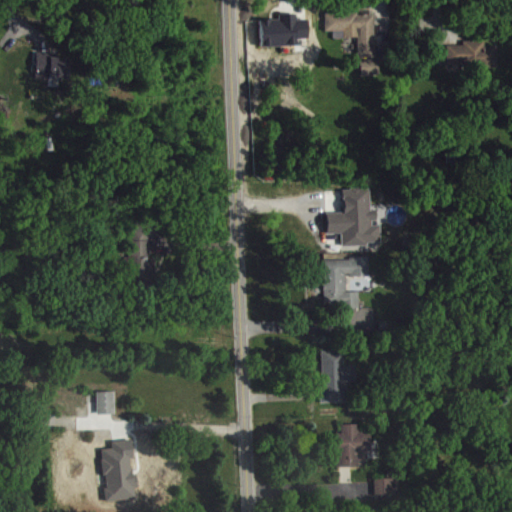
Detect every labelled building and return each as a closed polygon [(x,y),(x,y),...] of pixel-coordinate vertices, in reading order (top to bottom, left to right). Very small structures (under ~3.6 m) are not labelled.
[(323,11),(324,29),(332,29),(332,37),(355,36),(356,49),(369,48),(369,43),(372,43),(371,12),(355,13),(355,9),(323,11)] [(444,43),(461,43),(461,39),(482,38),(482,44),(494,44),(494,65),(465,65),(465,61),(445,61),(444,43)] [(53,58),(54,53),(36,53),(35,79),(71,80),(71,59),(53,58)] [(360,58),(360,73),(377,73),(376,58),(360,58)] [(328,214),(328,235),(344,234),(344,246),(382,245),(382,227),(377,227),(377,211),(372,211),(372,189),(344,190),(345,214),(328,214)] [(147,240),(148,256),(154,256),(154,285),(123,285),(123,278),(132,278),(132,269),(122,269),(122,255),(127,255),(127,239),(130,239),(131,228),(146,217),(159,227),(147,240)] [(322,258),(323,303),(341,303),(341,307),(357,306),(357,289),(345,290),(344,272),(348,272),(348,274),(367,273),(367,255),(346,255),(347,258),(322,258)] [(320,350),(321,387),(319,387),(319,401),(345,400),(345,385),(342,385),(342,379),(354,379),(354,363),(341,364),(340,349),(320,350)] [(95,390),(96,413),(113,412),(112,390),(95,390)] [(335,430),(335,465),(344,465),(358,465),(358,458),(366,458),(366,448),(370,448),(369,429),(357,430),(357,423),(339,423),(339,430),(335,430)] [(100,453),(101,471),(75,472),(76,489),(101,488),(102,497),(125,496),(124,481),(126,481),(125,466),(122,466),(121,452),(110,452),(100,453)] [(373,477),(373,486),(374,492),(397,491),(397,476),(373,477)]
